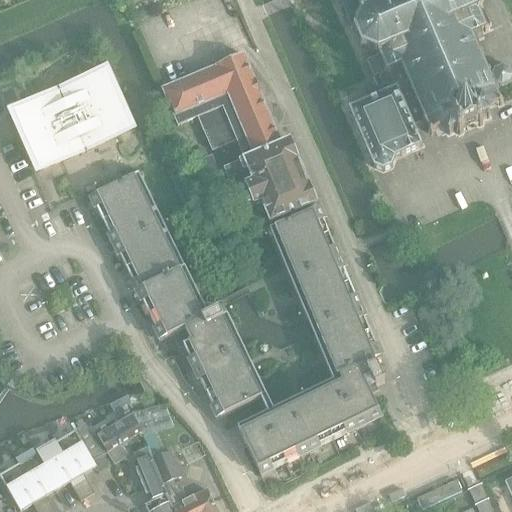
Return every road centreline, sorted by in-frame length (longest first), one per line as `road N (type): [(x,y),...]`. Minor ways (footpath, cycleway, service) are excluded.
road 1 (residential): [(441,455),(246,0)]
road 2 (residential): [(259,511),(224,450),(119,321)]
road 3 (residential): [(0,293),(34,362),(119,321)]
road 4 (residential): [(119,321),(79,241),(33,262)]
road 5 (tertiary): [(332,511),(441,455)]
